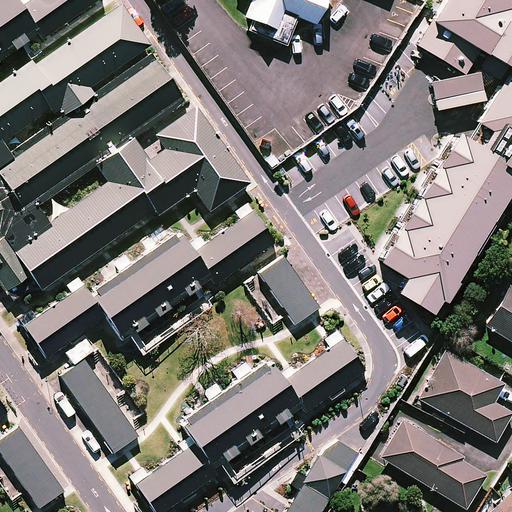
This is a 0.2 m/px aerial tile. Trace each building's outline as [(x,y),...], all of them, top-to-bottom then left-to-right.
[(0,0),(0,57),(37,32),(41,38),(97,0),(0,0)] [(249,0),(243,16),(263,24),(259,34),(285,44),(295,17),(314,24),(323,0),(249,0)] [(511,0),(439,0),(424,25),(501,72),(503,69),(509,73),(502,84),(496,81),(471,122),(486,131),(477,145),(455,132),(377,263),(402,278),(392,294),(427,314),(436,299),(440,301),(511,181),(511,0)] [(0,159),(0,304),(247,216),(210,114),(199,118),(172,43),(143,53),(127,8),(67,30),(101,124),(0,159)] [(316,307),(281,257),(258,273),(293,323),(316,307)] [(511,287),(508,285),(483,325),(511,342),(511,287)] [(260,432),(255,425),(269,415),(274,423),(288,413),(284,408),(295,400),(303,411),(362,370),(335,331),(325,337),(331,346),(281,381),(266,359),(178,421),(188,435),(178,443),(183,450),(146,476),(140,467),(129,475),(154,511),(158,511),(217,472),(212,466),(236,449),(233,444),(241,438),(245,443),(260,432)] [(501,382),(443,350),(416,399),(492,441),(508,412),(490,402),(501,382)] [(136,435),(83,359),(59,376),(112,452),(136,435)] [(461,457),(401,420),(378,457),(462,508),(483,474),(459,460),(461,457)] [(16,426),(0,437),(0,481),(13,498),(24,490),(37,507),(62,489),(16,426)] [(282,511),(318,511),(338,480),(345,484),(362,457),(329,437),(282,511)] [(511,511),(511,488),(487,511),(511,511)]
